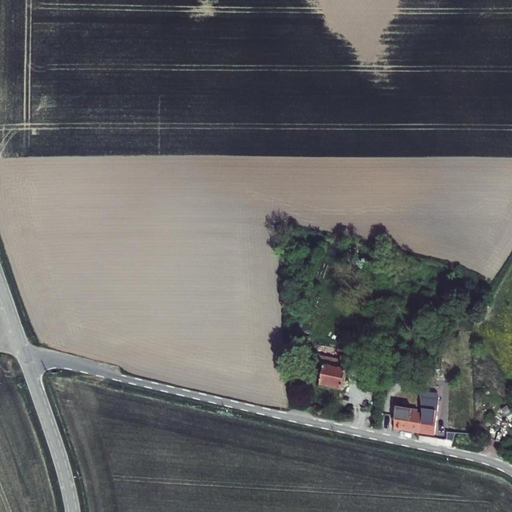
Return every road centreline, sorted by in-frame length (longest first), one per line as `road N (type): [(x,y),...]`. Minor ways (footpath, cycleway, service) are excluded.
road 1 (residential): [(24,353),(511,471)]
road 2 (tertiary): [(24,353),(73,511)]
